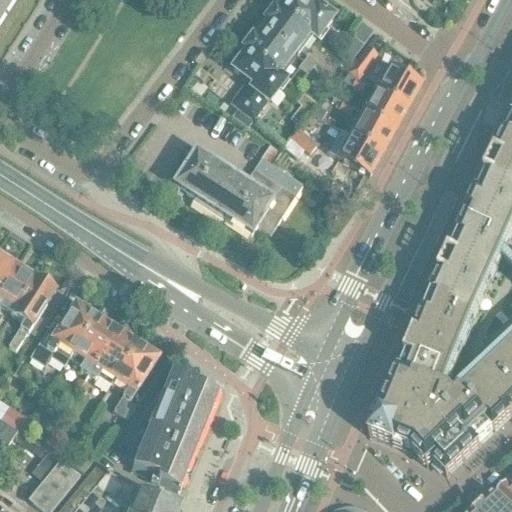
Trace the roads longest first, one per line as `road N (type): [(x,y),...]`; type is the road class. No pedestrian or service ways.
road 1 (secondary): [(347,371),(511,42)]
road 2 (secondary): [(460,80),(324,359)]
road 3 (residential): [(228,0),(99,162),(78,175)]
road 4 (residential): [(78,175),(19,139),(5,121),(14,83),(68,0)]
road 5 (residential): [(0,204),(127,295),(174,299)]
road 6 (secondary): [(144,269),(0,177)]
road 7 (secondary): [(174,299),(308,396)]
road 8 (residential): [(194,284),(130,221),(107,212),(78,175)]
road 9 (secondary): [(324,359),(194,284)]
road 10 (residential): [(350,0),(460,80)]
